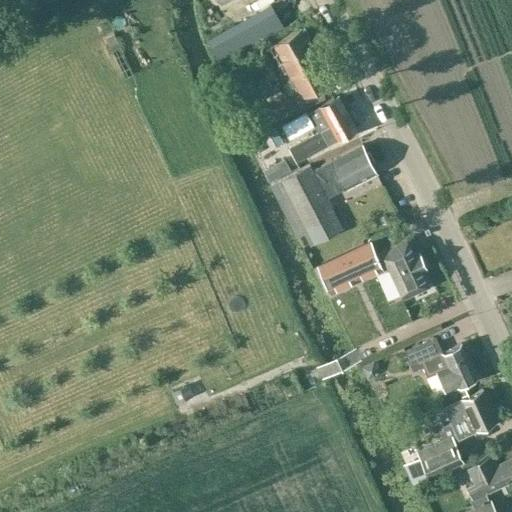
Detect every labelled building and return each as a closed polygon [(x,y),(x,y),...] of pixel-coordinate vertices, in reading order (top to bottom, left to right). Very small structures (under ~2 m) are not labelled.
[(236,52),(283,26),(272,5),(225,28),(226,31),(209,38),(217,57),(235,49),(236,52)] [(295,95),(271,107),(259,113),(265,126),(277,120),(298,110),(298,111),(324,97),(318,86),(329,80),(300,27),(273,43),(289,72),(285,74),(288,78),(286,79),(295,95)] [(299,142),(288,148),(295,161),(306,156),(356,129),(338,96),(319,106),(330,125),(299,142)] [(309,164),(270,184),(297,237),(303,234),(310,245),(342,228),(326,197),(376,172),(361,144),(312,170),(309,164)] [(370,241),(317,265),(330,294),(389,266),(403,297),(428,285),(421,270),(425,268),(418,251),(413,253),(406,238),(381,250),(382,253),(377,256),(370,241)] [(427,375),(436,371),(445,392),(476,377),(461,343),(442,352),(435,336),(404,350),(413,370),(423,366),(427,375)] [(430,453),(420,457),(429,476),(462,461),(452,440),(458,438),(464,435),(496,420),(482,389),(453,402),(443,407),(450,421),(445,424),(441,434),(444,440),(432,445),(430,453)] [(472,498),(511,479),(511,457),(494,465),(489,454),(466,465),(472,476),(476,474),(477,478),(465,484),(472,498)] [(494,511),(489,499),(460,511),(494,511)]
